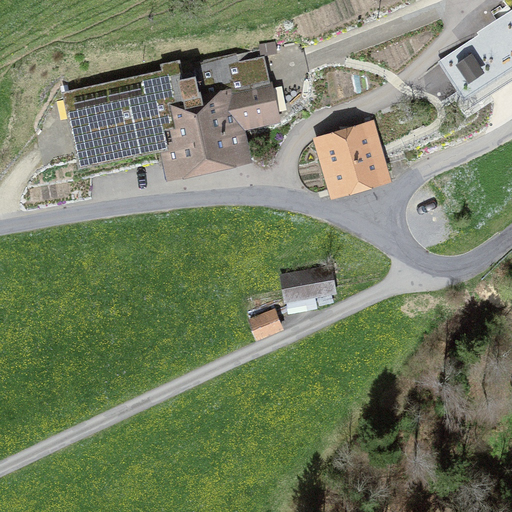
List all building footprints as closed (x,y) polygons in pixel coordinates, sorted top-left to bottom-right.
[(444,58),(465,88),(511,56),(511,54),(488,18),(469,31),(474,38),(444,58)] [(238,64),(237,56),(164,70),(165,77),(69,95),(81,155),(166,139),(172,167),(236,155),(231,130),(271,122),(264,86),(260,86),(255,61),(238,64)] [(363,134),(324,146),(338,188),(376,176),(363,134)] [(329,268),(278,277),(283,302),(334,294),(329,268)] [(272,313),(251,321),(258,338),(278,330),(272,313)]
